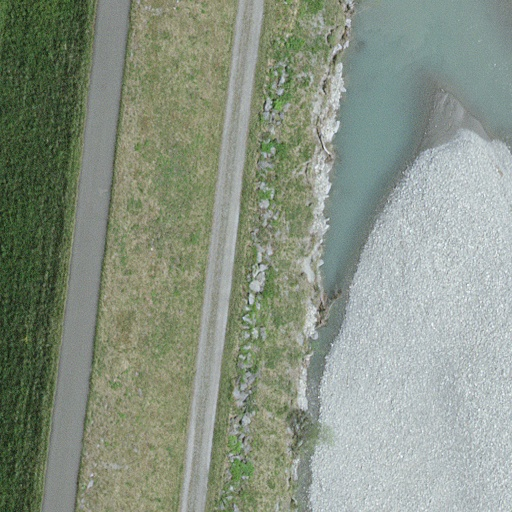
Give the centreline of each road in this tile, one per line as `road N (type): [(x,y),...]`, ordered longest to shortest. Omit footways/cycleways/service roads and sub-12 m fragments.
road 1 (track): [(195,511),(251,0)]
road 2 (track): [(112,0),(57,511)]
